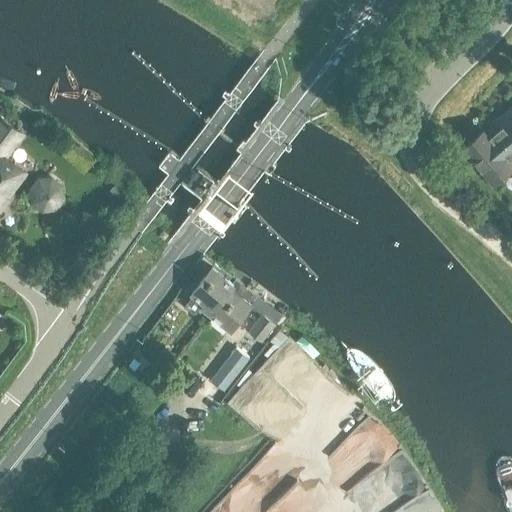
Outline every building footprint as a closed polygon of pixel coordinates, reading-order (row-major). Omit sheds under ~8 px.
[(484,128),(464,145),(494,181),(511,165),(511,104),(484,129),(484,128)] [(204,121),(221,134),(226,128),(209,115),(204,121)] [(21,134),(0,118),(0,205),(24,174),(3,159),(21,134)] [(243,139),(235,149),(269,175),(277,165),(243,139)] [(170,150),(158,165),(230,221),(234,216),(238,219),(248,206),(196,166),(194,169),(170,150)] [(51,175),(35,178),(28,188),(30,203),(42,212),(56,210),(65,198),(62,183),(51,175)] [(114,184),(109,189),(122,202),(127,197),(114,184)] [(163,230),(158,236),(164,240),(169,235),(163,230)] [(192,293),(213,309),(232,283),(211,267),(192,293)] [(235,279),(232,283),(213,309),(210,313),(231,329),(257,296),(235,279)] [(275,322),(263,313),(250,331),(262,340),(275,322)] [(328,353),(388,417),(411,393),(349,331),(328,353)] [(212,378),(224,388),(249,356),(237,347),(212,378)] [(149,384),(160,393),(161,394),(166,388),(169,383),(158,373),(149,384)]
